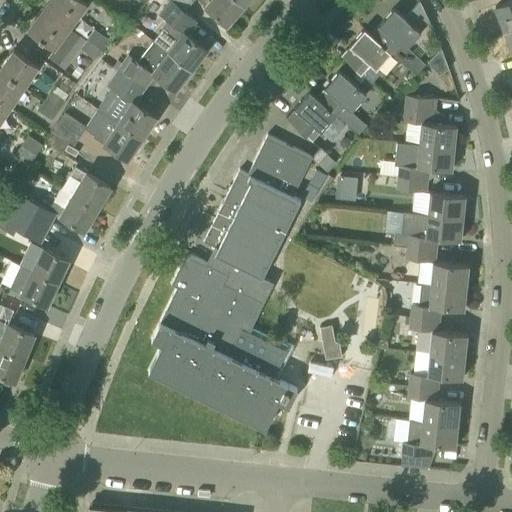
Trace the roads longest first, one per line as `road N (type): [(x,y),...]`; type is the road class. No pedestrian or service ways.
road 1 (residential): [(57,456),(96,330),(151,219),(222,111),(311,0)]
road 2 (residential): [(483,499),(503,278),(501,192),(488,109),(447,0)]
road 3 (residential): [(57,456),(281,481)]
road 4 (residential): [(281,481),(483,499)]
